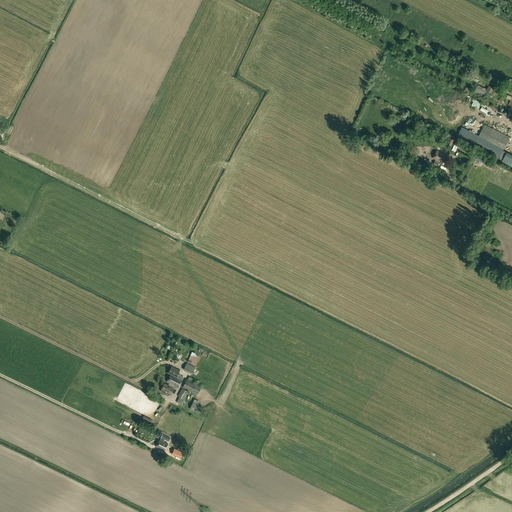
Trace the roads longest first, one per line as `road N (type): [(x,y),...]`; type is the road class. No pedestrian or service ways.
road 1 (track): [(164,452),(0,374)]
road 2 (unknown): [(0,317),(129,379)]
